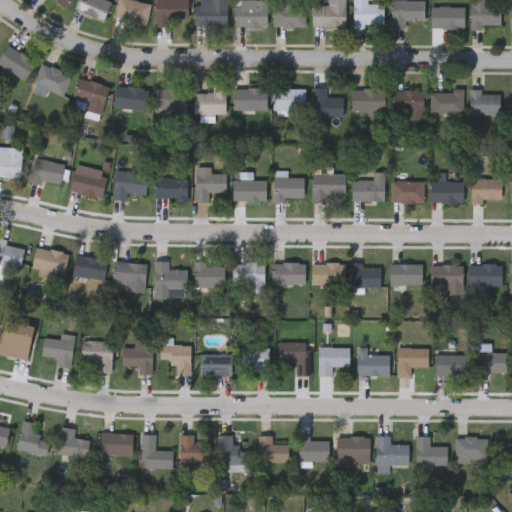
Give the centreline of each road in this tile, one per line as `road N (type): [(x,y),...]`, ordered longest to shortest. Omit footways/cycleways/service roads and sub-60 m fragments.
road 1 (residential): [(511,63),(113,62),(36,34),(0,4)]
road 2 (residential): [(0,213),(144,238),(511,238)]
road 3 (residential): [(0,385),(122,406),(511,408)]
